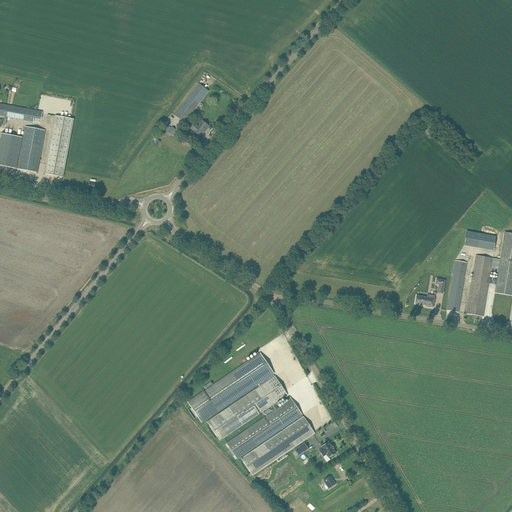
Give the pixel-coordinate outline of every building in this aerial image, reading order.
[(175,116),(184,123),(208,91),(199,84),(175,116)] [(0,115),(33,122),(34,118),(41,120),(42,112),(0,104),(0,115)] [(74,119),(55,116),(45,174),(63,177),(74,119)] [(195,123),(190,128),(195,133),(199,136),(203,131),(207,126),(208,126),(202,120),(198,125),(195,123)] [(172,126),(168,132),(172,135),(176,129),(172,126)] [(0,140),(0,165),(17,169),(37,172),(45,130),(25,127),(22,138),(1,133),(0,139),(0,140)] [(466,232),(464,246),(493,250),(496,236),(466,232)] [(511,233),(504,232),(500,260),(477,256),(466,314),(483,316),(489,283),(497,285),(495,293),(511,295),(511,233)] [(432,265),(448,267),(451,253),(434,250),(432,265)] [(455,261),(448,305),(447,310),(458,312),(467,263),(455,261)] [(396,297),(401,303),(437,276),(433,270),(396,297)] [(439,285),(438,294),(444,295),(446,281),(441,280),(441,285),(439,285)] [(416,295),(414,304),(424,305),(424,306),(432,308),(433,303),(434,303),(435,298),(434,298),(434,296),(429,295),(429,297),(416,295)] [(197,417),(201,423),(258,385),(259,386),(206,422),(209,425),(207,427),(215,438),(217,437),(220,441),(271,407),(274,411),(226,443),(229,448),(228,449),(233,457),(235,456),(237,459),(297,418),(298,419),(241,458),(243,462),(241,463),(248,474),(250,473),(253,476),(311,437),(311,438),(312,437),(313,438),(314,437),(313,435),(315,434),(290,397),(288,398),(290,401),(278,408),(275,404),(288,395),(274,376),(273,374),(274,374),(260,353),(187,402),(191,408),(188,410),(194,419),(197,417)] [(336,453),(333,449),(334,449),(331,445),(328,441),(321,447),(322,448),(319,450),(323,457),(326,455),(328,458),(336,453)] [(304,443),(294,450),(298,456),(308,449),(304,443)] [(323,480),(329,489),(335,484),(330,476),(323,480)]
